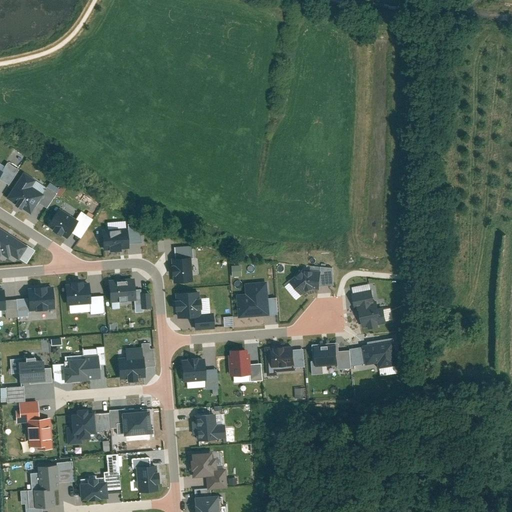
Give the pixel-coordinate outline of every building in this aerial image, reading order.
[(25,172),(8,198),(30,213),(38,201),(44,192),(33,185),(37,180),(25,172)] [(47,208),(57,193),(47,186),(44,192),(38,201),(47,208)] [(79,221),(60,209),(49,226),(68,238),(79,221)] [(124,230),(104,232),(105,251),(129,249),(128,244),(140,243),(139,224),(124,225),(124,230)] [(26,244),(0,229),(0,252),(16,261),(26,244)] [(192,255),(173,257),(175,282),(194,281),(192,255)] [(240,275),(239,265),(230,265),(230,276),(240,275)] [(317,285),(332,285),(333,266),(309,265),(309,270),(296,272),(289,282),(295,295),(306,290),(317,290),(317,285)] [(135,277),(111,279),(113,303),(137,301),(135,277)] [(265,277),(243,280),(245,291),(236,292),(238,314),(268,311),(265,277)] [(89,283),(67,285),(69,304),(91,302),(90,296),(89,283)] [(349,287),(357,329),(393,322),(390,307),(376,310),(374,299),(371,300),(368,283),(349,287)] [(52,285),(29,287),(31,309),(54,306),(52,285)] [(208,312),(207,297),(198,297),(197,290),(170,291),(171,311),(175,311),(175,317),(191,316),(192,329),(213,328),(212,312),(208,312)] [(92,312),(105,311),(103,295),(90,296),(91,302),(92,312)] [(8,317),(18,316),(17,299),(6,300),(7,308),(8,317)] [(391,339),(359,345),(362,364),(376,361),(377,366),(396,363),(391,339)] [(291,341),(263,344),(266,372),(276,371),(275,366),(294,364),(291,341)] [(114,358),(115,380),(134,379),(134,378),(144,377),(143,363),(152,362),(150,342),(139,342),(139,347),(119,348),(119,358),(114,358)] [(338,343),(309,344),(311,373),(321,373),(321,363),(339,362),(338,343)] [(61,382),(100,378),(99,364),(104,363),(103,346),(80,348),(81,354),(62,356),(63,363),(51,364),(51,369),(59,368),(61,382)] [(249,348),(227,350),(229,379),(252,376),(249,348)] [(10,358),(12,383),(50,380),(49,367),(43,368),(42,356),(10,358)] [(206,358),(183,360),(185,381),(208,379),(207,369),(206,358)] [(209,388),(220,387),(218,368),(207,369),(208,379),(209,388)] [(191,414),(193,440),(223,438),(220,406),(207,407),(207,412),(191,414)] [(110,413),(111,429),(116,428),(117,435),(149,433),(149,425),(150,425),(149,407),(139,408),(139,412),(124,414),(124,409),(109,410),(110,413)] [(79,413),(73,414),(74,426),(68,427),(69,445),(81,444),(81,439),(91,438),(90,433),(97,432),(97,430),(96,414),(95,412),(88,412),(88,409),(79,410),(79,413)] [(97,430),(111,429),(110,413),(96,414),(97,430)] [(51,417),(29,419),(32,446),(42,445),(42,450),(54,449),(51,417)] [(208,447),(188,448),(190,474),(210,472),(209,464),(214,464),(213,452),(208,453),(208,447)] [(156,491),(155,464),(134,465),(136,492),(156,491)] [(59,488),(57,465),(39,467),(41,489),(54,488),(59,488)] [(107,478),(81,480),(83,500),(109,498),(107,478)] [(41,489),(36,490),(37,506),(55,505),(54,488),(41,489)] [(216,511),(215,491),(191,493),(193,511),(216,511)]
